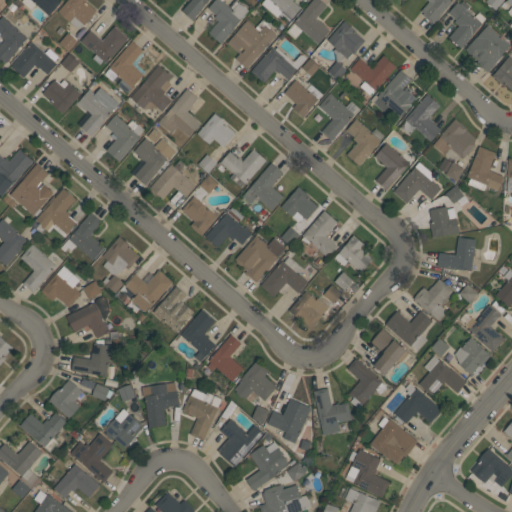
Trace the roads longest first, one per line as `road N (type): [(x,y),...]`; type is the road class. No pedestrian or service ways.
road 1 (residential): [(129,0),(399,236),(400,270),(334,348),(314,356),(291,350),(0,92)]
road 2 (residential): [(511,120),(494,114),(365,0)]
road 3 (residential): [(234,511),(190,461),(175,458),(146,472),(115,511)]
road 4 (residential): [(511,381),(433,476),(415,511)]
road 5 (residential): [(0,411),(41,368),(44,344),(0,295)]
